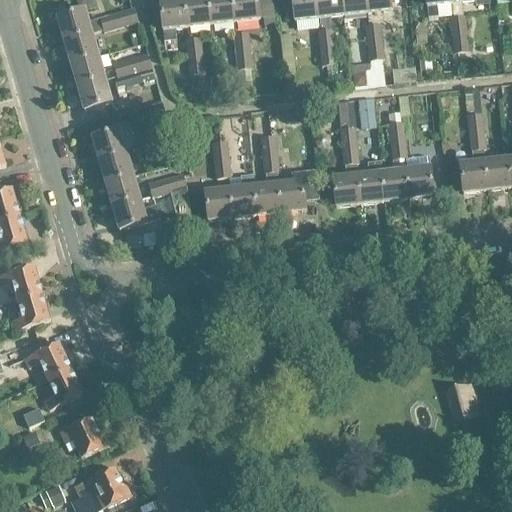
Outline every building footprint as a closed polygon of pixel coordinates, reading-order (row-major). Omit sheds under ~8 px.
[(104,34),(100,21),(88,25),(84,14),(97,10),(94,0),(76,0),(81,14),(57,21),(64,46),(91,38),(104,34)] [(187,33),(183,0),(159,3),(159,8),(148,9),(156,27),(162,27),(162,36),(164,35),(165,44),(177,43),(176,34),(187,33)] [(208,0),(185,0),(183,0),(187,33),(212,30),(208,0)] [(235,28),(232,0),(208,0),(212,30),(235,28)] [(232,0),(235,28),(260,25),(260,23),(265,22),(265,28),(276,27),(273,0),(232,0)] [(320,21),(317,0),(291,0),(294,24),(320,21)] [(341,0),(317,0),(320,21),(321,33),(333,32),(332,20),(344,18),(341,0)] [(370,15),(368,0),(341,0),(344,18),(370,15)] [(368,0),(370,15),(392,13),(390,0),(368,0)] [(458,20),(456,0),(425,0),(426,9),(428,8),(438,7),(451,6),(452,20),(458,20)] [(488,0),(456,0),(458,20),(464,19),(462,5),(476,3),(476,8),(489,7),(488,0)] [(438,7),(428,8),(430,24),(439,23),(438,7)] [(115,17),(119,29),(139,24),(135,11),(115,17)] [(115,17),(100,21),(104,34),(119,29),(115,17)] [(465,19),(464,19),(458,20),(452,20),(450,21),(452,38),(467,37),(465,19)] [(381,27),(372,28),(365,29),(368,48),(383,46),(381,27)] [(335,50),(333,32),(321,33),(323,52),(335,50)] [(129,38),(131,48),(141,45),(138,35),(129,38)] [(238,55),(249,54),(247,36),(236,37),(238,55)] [(468,55),(467,37),(452,38),(454,57),(468,55)] [(98,60),(91,38),(64,46),(71,68),(98,60)] [(285,80),(293,79),(295,79),(292,38),(281,39),(285,80)] [(190,61),(203,59),(201,42),(188,43),(190,61)] [(386,65),(383,46),(368,48),(370,67),(386,65)] [(335,50),(323,52),(325,70),(337,69),(335,50)] [(251,72),(249,54),(238,55),(240,73),(251,72)] [(148,57),(130,62),(134,74),(152,69),(148,57)] [(203,59),(190,61),(192,79),(205,77),(203,59)] [(98,60),(71,68),(77,91),(104,83),(117,79),(113,67),(101,71),(98,60)] [(134,74),(130,62),(113,67),(117,79),(134,74)] [(420,79),(432,78),(431,63),(419,64),(420,79)] [(153,73),(118,83),(115,84),(118,94),(155,83),(153,73)] [(351,77),(353,93),(367,91),(365,76),(351,77)] [(294,95),(293,79),(285,80),(287,96),(294,95)] [(111,106),(104,83),(77,91),(84,114),(111,106)] [(481,102),(480,94),(472,95),(473,103),(481,102)] [(472,95),(465,95),(465,104),(473,103),(472,95)] [(440,110),(451,110),(450,100),(440,101),(440,110)] [(358,103),(361,133),(377,131),(374,102),(358,103)] [(478,135),(476,117),(466,118),(469,136),(478,135)] [(392,146),(404,144),(402,126),(401,126),(390,127),(390,128),(392,146)] [(152,135),(156,149),(173,144),(170,130),(152,135)] [(356,131),(341,132),(343,151),(358,149),(356,131)] [(99,165),(126,157),(119,132),(92,140),(99,165)] [(156,149),(152,135),(135,140),(139,154),(156,149)] [(480,153),(478,135),(469,136),(471,154),(471,153),(480,153)] [(277,157),(275,139),(262,141),(264,159),(277,157)] [(228,144),(221,145),(213,146),(215,165),(230,163),(228,144)] [(404,144),(392,146),(393,163),(406,162),(404,144)] [(360,167),(358,149),(343,151),(345,168),(346,168),(354,168),(358,167),(360,167)] [(480,153),(471,153),(471,164),(459,165),(463,198),(485,195),(480,153)] [(486,162),(485,153),(480,153),(485,195),(511,192),(511,182),(510,160),(486,162)] [(133,180),(126,157),(99,165),(106,188),(133,180)] [(279,175),(277,157),(264,159),(266,177),(279,175)] [(230,163),(215,165),(217,183),(226,182),(232,182),(230,163)] [(359,176),(358,167),(354,168),(358,210),(386,207),(382,174),(381,164),(367,166),(368,176),(359,176)] [(354,168),(346,168),(347,178),(332,179),(336,212),(358,210),(354,168)] [(430,169),(407,171),(410,204),(434,201),(430,169)] [(407,171),(382,174),(386,207),(410,204),(407,171)] [(279,175),(266,177),(267,186),(254,188),(258,221),(284,218),(280,185),(279,175)] [(171,194),(187,189),(184,178),(149,188),(153,199),(171,194)] [(242,189),(227,191),(230,224),(258,221),(254,188),(253,178),(241,179),(242,189)] [(133,180),(106,188),(112,211),(140,203),(133,180)] [(226,182),(217,183),(218,192),(205,193),(208,226),(230,224),(227,191),(226,182)] [(280,185),(284,218),(306,215),(305,206),(320,204),(318,182),(303,184),(302,183),(280,185)] [(192,222),(187,189),(171,194),(178,224),(192,222)] [(0,224),(20,219),(12,192),(0,195),(0,224)] [(143,212),(140,203),(112,211),(119,234),(160,222),(156,209),(143,212)] [(20,219),(0,224),(0,242),(0,244),(0,243),(0,254),(28,246),(20,219)] [(18,304),(43,297),(35,269),(0,279),(0,284),(1,290),(13,286),(18,304)] [(43,297),(18,304),(23,320),(11,323),(14,334),(51,324),(43,297)] [(49,382),(72,372),(61,346),(27,361),(31,371),(42,366),(49,382)] [(72,372),(49,382),(56,398),(46,403),(51,413),(84,398),(72,372)] [(472,386),(444,394),(453,427),(481,419),(472,386)] [(46,424),(39,412),(23,420),(29,432),(46,424)] [(92,421),(61,436),(66,447),(72,444),(80,461),(108,449),(101,435),(99,436),(92,421)] [(35,436),(23,441),(28,451),(39,445),(35,436)] [(80,503),(84,511),(103,511),(131,499),(125,486),(123,487),(116,471),(84,486),(74,491),(80,503)] [(36,487),(39,494),(46,491),(43,484),(36,487)] [(66,505),(58,489),(45,495),(53,511),(66,505)]
